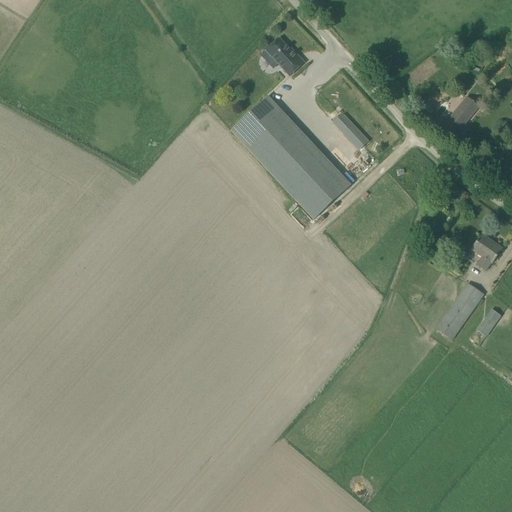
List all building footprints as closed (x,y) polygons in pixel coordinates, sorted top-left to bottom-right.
[(304,64),(292,51),(290,52),(279,40),(266,51),(290,77),(304,64)] [(511,77),(511,72),(508,65),(491,76),(497,87),(511,77)] [(452,94),(446,88),(440,94),(446,99),(452,94)] [(268,98),(231,132),(313,221),(350,186),(268,98)] [(479,107),(467,98),(443,126),(441,129),(435,136),(447,146),(479,107)] [(417,110),(427,117),(441,129),(443,126),(441,124),(429,114),(433,110),(424,102),(417,110)] [(417,110),(412,117),(421,125),(427,117),(417,110)] [(359,151),(368,143),(343,116),(334,124),(359,151)] [(491,264),(502,250),(501,249),(500,250),(488,242),(489,241),(482,236),(472,251),(482,258),(476,266),(485,272),(491,264)] [(480,299),(483,295),(468,284),(436,330),(451,341),(477,305),(479,306),(483,301),(480,299)] [(486,338),(501,317),(491,310),(476,331),(486,338)]
